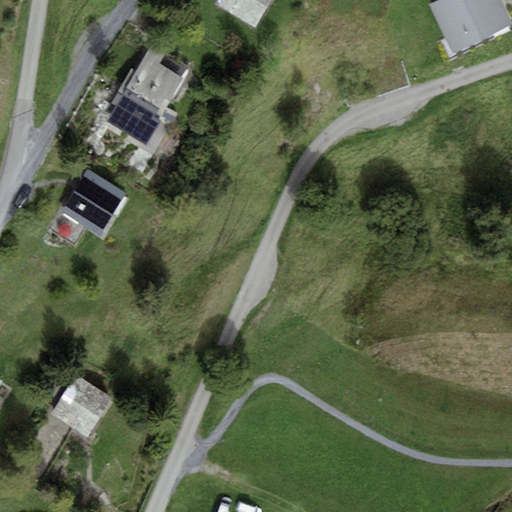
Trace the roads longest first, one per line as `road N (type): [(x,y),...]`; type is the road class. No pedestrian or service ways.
road 1 (track): [(176,472),(309,157),(337,127),(511,63)]
road 2 (unclassified): [(9,178),(134,0)]
road 3 (unclassified): [(39,0),(9,178)]
